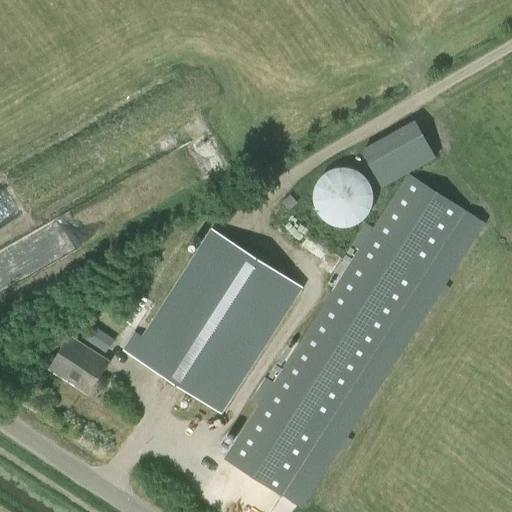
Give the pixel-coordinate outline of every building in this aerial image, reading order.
[(372,184),(432,163),(417,122),(358,143),(372,184)] [(372,207),(374,198),(372,188),(368,180),(361,173),(353,169),(343,167),(334,169),(326,173),(319,180),(315,188),(313,198),(315,207),(319,215),(326,222),(334,226),(343,228),(353,226),(361,222),(368,215),(372,207)] [(430,268),(466,211),(408,173),(373,228),(365,223),(351,245),(358,250),(273,383),(265,378),(251,400),(258,405),(224,459),(282,497),(318,440),(324,444),(335,427),(330,423),(419,284),(423,287),(434,271),(430,268)] [(138,351),(135,356),(220,411),(300,288),(214,233),(138,351)] [(104,354),(114,339),(93,326),(83,341),(104,354)] [(89,394),(109,362),(70,337),(50,369),(89,394)]
